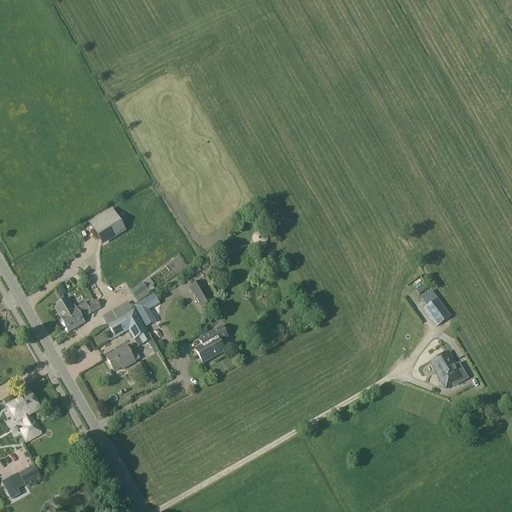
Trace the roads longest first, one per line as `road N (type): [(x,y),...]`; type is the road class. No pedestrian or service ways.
road 1 (tertiary): [(143,511),(0,263)]
road 2 (track): [(155,511),(396,375)]
